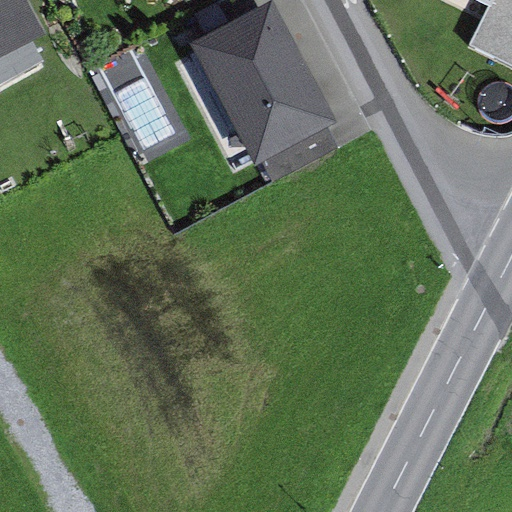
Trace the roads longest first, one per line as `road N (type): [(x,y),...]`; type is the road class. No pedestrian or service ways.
road 1 (residential): [(344,0),(474,246),(510,260)]
road 2 (secondary): [(382,511),(510,260)]
